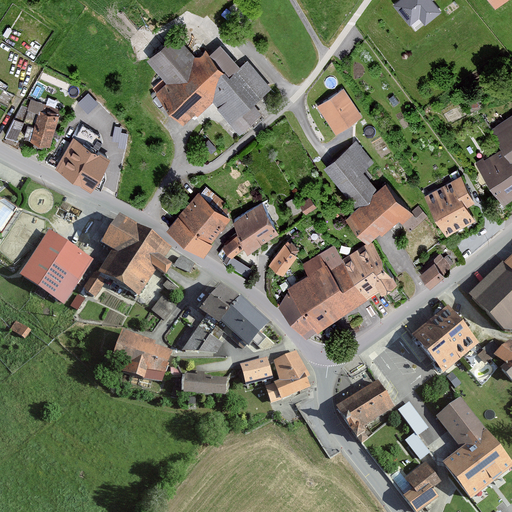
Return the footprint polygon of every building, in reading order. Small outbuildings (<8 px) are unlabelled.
[(440,10),(431,0),(399,0),(395,4),(410,22),(419,15),(425,22),(440,10)] [(483,0),(489,8),(501,0),(483,0)] [(203,49),(191,58),(173,34),(143,59),(162,81),(151,91),(179,123),(192,113),(195,116),(211,101),(217,44),(206,52),(203,49)] [(194,54),(196,53),(198,51),(199,49),(199,46),(198,44),(197,42),(194,40),(192,40),(189,41),(187,43),(186,45),(186,48),(187,50),(189,52),(191,53),(194,54)] [(236,67),(217,44),(211,101),(235,134),(260,113),(251,103),(269,87),(245,59),(236,67)] [(361,115),(342,87),(315,106),(333,133),(361,115)] [(89,90),(79,100),(89,110),(99,101),(89,90)] [(48,146),(59,115),(40,109),(41,103),(26,98),(21,116),(35,119),(28,139),(48,146)] [(511,111),(489,127),(501,147),(472,165),(498,205),(511,195),(511,111)] [(26,123),(14,116),(2,137),(14,143),(26,123)] [(116,125),(113,139),(126,142),(130,129),(116,125)] [(108,158),(74,138),(57,166),(91,185),(108,158)] [(401,203),(383,181),(375,188),(361,172),(373,163),(355,140),(343,150),(320,168),(352,207),(341,216),(363,243),(376,232),(378,235),(397,220),(409,232),(419,222),(427,215),(418,205),(410,212),(405,206),(401,203)] [(457,174),(450,179),(421,195),(444,236),(473,221),(464,204),(474,198),(457,174)] [(18,209),(0,196),(8,185),(0,179),(0,234),(0,235),(18,209)] [(201,255),(231,215),(198,190),(162,228),(201,255)] [(304,214),(317,207),(310,194),(298,201),(304,214)] [(288,200),(295,212),(300,208),(294,197),(288,200)] [(232,256),(242,248),(245,253),(279,233),(261,203),(227,223),(234,235),(220,246),(228,257),(224,264),(246,278),(252,269),(232,256)] [(108,255),(81,293),(93,301),(102,285),(110,288),(145,232),(132,225),(125,235),(109,226),(96,247),(108,255)] [(60,307),(93,261),(49,230),(16,276),(60,307)] [(171,248),(145,232),(110,288),(135,300),(152,273),(162,278),(169,266),(162,260),(171,248)] [(301,265),(306,273),(283,285),(285,291),(299,309),(309,322),(313,328),(314,330),(395,281),(371,241),(341,258),(333,245),(301,265)] [(279,275),(296,255),(281,243),(264,263),(279,275)] [(174,264),(190,272),(195,264),(181,255),(174,264)] [(511,256),(502,266),(511,276),(511,256)] [(427,286),(444,273),(433,258),(416,271),(427,286)] [(511,276),(502,266),(500,263),(466,296),(497,333),(511,333),(511,276)] [(217,288),(207,300),(229,315),(240,303),(217,288)] [(299,309),(285,291),(275,303),(284,320),(299,309)] [(77,312),(85,301),(77,295),(69,306),(77,312)] [(178,307),(163,295),(151,310),(165,322),(178,307)] [(207,300),(197,313),(219,328),(229,315),(207,300)] [(229,315),(219,328),(242,349),(265,325),(240,303),(229,315)] [(420,355),(456,325),(441,307),(405,337),(420,355)] [(309,322),(299,309),(284,320),(303,336),(313,328),(309,322)] [(22,339),(29,332),(17,322),(10,329),(22,339)] [(456,325),(420,355),(439,378),(475,348),(456,325)] [(221,345),(196,327),(172,358),(213,359),(221,345)] [(103,364),(113,368),(110,376),(136,385),(139,376),(158,383),(168,352),(114,334),(103,364)] [(511,345),(502,340),(497,348),(493,342),(481,350),(489,361),(492,359),(502,365),(495,371),(511,386),(511,385),(511,345)] [(309,389),(295,352),(269,361),(277,381),(309,389)] [(271,382),(264,358),(237,366),(244,390),(271,382)] [(173,399),(221,401),(222,379),(174,376),(173,399)] [(272,406),(309,389),(277,381),(269,386),(244,393),(249,413),(272,406)] [(334,412),(347,430),(343,433),(352,445),(365,435),(362,431),(395,409),(377,382),(334,412)] [(417,435),(429,427),(411,400),(399,408),(417,435)] [(446,467),(471,499),(511,467),(461,404),(441,419),(467,451),(446,467)] [(406,438),(420,459),(431,452),(416,431),(406,438)] [(421,511),(437,501),(430,492),(439,485),(423,465),(402,482),(410,492),(400,499),(409,511),(421,511)]
